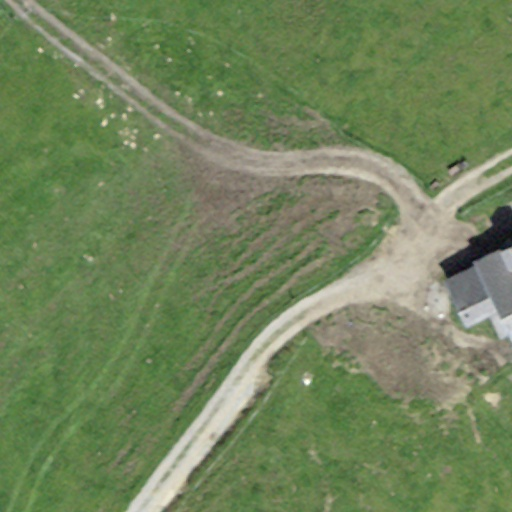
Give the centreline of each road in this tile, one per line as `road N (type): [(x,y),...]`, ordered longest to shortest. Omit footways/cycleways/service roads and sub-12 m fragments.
road 1 (track): [(412,270),(411,206),(380,171),(253,167),(138,123),(25,0)]
road 2 (track): [(134,511),(150,483),(317,319),(412,270),(454,199),(511,165)]
